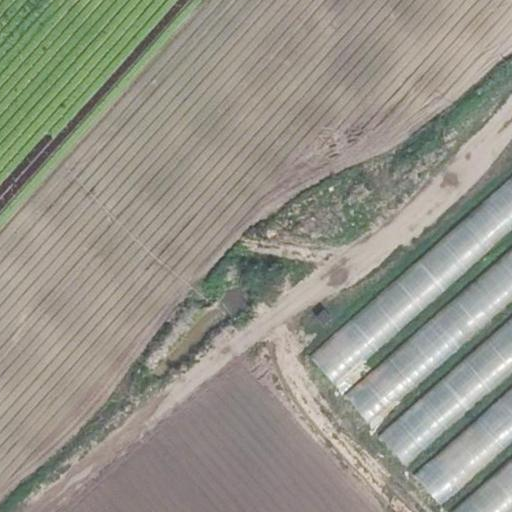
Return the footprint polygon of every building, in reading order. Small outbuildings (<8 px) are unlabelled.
[(511,230),(511,174),(310,354),(336,386),(511,230)] [(511,302),(511,247),(346,395),(370,425),(511,302)] [(511,374),(511,318),(379,436),(408,466),(511,374)] [(511,442),(511,387),(413,476),(437,508),(511,442)] [(507,511),(511,508),(511,452),(444,511),(507,511)]
